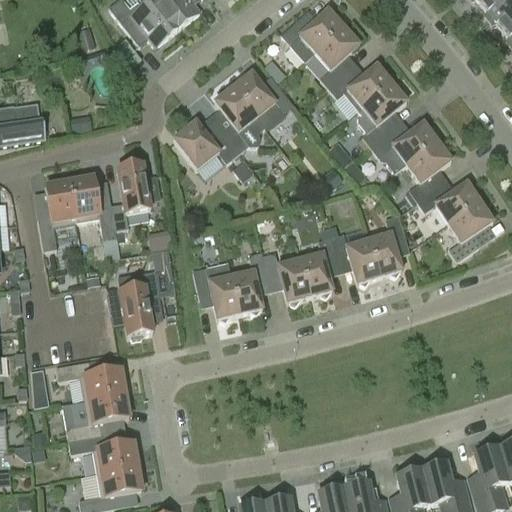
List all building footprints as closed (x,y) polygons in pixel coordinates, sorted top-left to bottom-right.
[(156,0),(152,4),(176,35),(198,18),(192,10),(202,3),(199,0),(156,0)] [(480,9),(490,0),(465,0),(468,3),(469,5),(475,3),(480,9)] [(487,25),(511,3),(511,0),(490,0),(480,9),(485,16),(482,21),(484,22),(487,25)] [(107,13),(116,25),(138,53),(147,45),(154,53),(176,35),(152,4),(140,14),(136,9),(128,15),(119,3),(107,13)] [(501,35),(511,26),(511,3),(487,25),(490,29),(490,30),(496,29),(501,35)] [(279,41),(289,52),(303,68),(313,59),(342,34),(334,25),(334,19),(328,18),(326,16),(308,33),(299,23),(279,41)] [(509,51),(511,48),(511,26),(501,35),(507,41),(504,47),(506,48),(509,51)] [(81,56),(94,52),(89,34),(76,37),(81,56)] [(327,95),(348,77),(340,67),(358,51),(356,49),(356,43),(349,42),(342,34),(313,59),(328,76),(318,85),(327,95)] [(348,77),(327,95),(336,105),(342,100),(356,117),(390,90),(383,81),(383,75),(377,74),(375,72),(356,87),(348,77)] [(285,82),(278,73),(270,80),(276,88),(285,82)] [(275,90),(265,98),(250,79),(248,81),(242,81),(240,87),(231,94),(255,124),(273,110),(281,121),(292,112),(275,90)] [(397,98),(390,90),(356,117),(360,121),(356,125),(356,128),(365,139),(360,143),(368,154),(394,133),(386,123),(405,108),(403,106),(403,99),(397,98)] [(213,108),(228,127),(218,135),(237,159),(247,152),(248,153),(256,153),(259,143),(257,141),(258,138),(263,134),(255,124),(231,94),(223,100),(216,100),(215,106),(213,108)] [(0,149),(43,144),(40,124),(13,128),(11,112),(0,113),(0,149)] [(224,169),(232,163),(237,160),(237,159),(218,135),(206,144),(194,128),(186,134),(180,134),(178,140),(171,146),(193,173),(214,156),(224,169)] [(405,171),(436,148),(429,139),(429,133),(423,131),(422,129),(402,144),(394,133),(368,154),(379,168),(384,168),(393,180),(404,171),(405,171)] [(415,208),(438,192),(430,181),(450,167),(448,165),(448,158),(442,157),(436,148),(405,171),(418,189),(407,197),(415,208)] [(352,165),(346,159),(336,167),(342,174),(352,165)] [(126,172),(114,174),(120,208),(108,211),(112,235),(126,233),(123,219),(147,215),(140,170),(136,171),(136,167),(125,169),(126,172)] [(234,173),(232,175),(242,187),(252,179),(246,171),(242,167),(234,173)] [(69,187),(67,187),(74,228),(97,224),(101,246),(114,243),(108,211),(96,213),(91,183),(81,185),(80,182),(68,184),(69,187)] [(323,199),(330,193),(322,183),(315,188),(323,199)] [(53,190),(42,192),(47,221),(35,223),(41,256),(54,254),(50,232),(74,228),(67,187),(64,188),(64,185),(52,187),(53,190)] [(473,193),(467,191),(465,189),(445,203),(438,192),(415,208),(423,219),(434,212),(446,230),(478,208),(472,199),(473,193)] [(491,220),(485,218),(478,208),(446,230),(459,248),(448,256),(456,268),(479,252),(471,242),(491,228),(490,226),(491,220)] [(367,247),(378,284),(389,280),(394,283),(398,277),(400,277),(393,253),(405,249),(397,223),(384,228),(388,240),(367,247)] [(124,244),(123,236),(116,237),(117,245),(124,244)] [(329,244),(336,269),(348,266),(355,290),(358,290),(364,292),(367,287),(378,284),(367,247),(346,253),(342,240),(329,244)] [(299,266),(308,303),(319,300),(325,303),(329,298),(331,297),(325,273),(336,269),(329,244),(317,248),(320,260),(299,266)] [(12,254),(13,267),(23,266),(22,253),(12,254)] [(155,276),(172,272),(169,254),(151,257),(155,276)] [(247,261),(248,265),(251,278),(230,283),(238,321),(249,318),(255,321),(259,316),(261,315),(256,291),(267,288),(261,262),(260,262),(260,258),(247,261)] [(261,262),(267,288),(279,285),(286,309),(288,309),(294,311),(298,306),(308,303),(299,266),(277,272),(274,259),(261,262)] [(210,301),(215,326),(218,325),(224,328),(227,323),(238,321),(230,283),(229,283),(226,269),(191,277),(198,304),(210,301)] [(142,294),(118,298),(126,343),(129,343),(130,346),(141,344),(140,341),(151,339),(146,305),(158,303),(154,278),(140,280),(142,294)] [(98,291),(97,283),(84,285),(85,294),(98,291)] [(17,285),(19,298),(28,296),(27,284),(17,285)] [(17,295),(7,296),(8,308),(18,307),(17,295)] [(13,358),(14,370),(23,369),(22,357),(13,358)] [(57,388),(79,384),(83,407),(123,400),(123,398),(126,398),(124,386),(121,386),(119,376),(89,381),(87,369),(55,374),(57,388)] [(43,397),(41,376),(30,378),(31,398),(43,397)] [(16,393),(17,405),(26,404),(25,392),(16,393)] [(123,400),(83,407),(87,430),(65,434),(67,448),(100,442),(98,430),(128,425),(126,414),(129,414),(127,402),(124,402),(123,400)] [(43,438),(33,440),(35,452),(46,450),(43,438)] [(91,457),(95,480),(136,473),(136,471),(139,471),(137,459),(133,459),(132,449),(102,454),(100,442),(67,448),(70,461),(91,457)] [(511,449),(497,454),(508,488),(511,486),(511,449)] [(479,481),(467,484),(464,485),(471,511),(505,511),(499,491),(508,488),(497,454),(473,461),(479,481)] [(469,511),(462,486),(450,489),(445,469),(420,476),(429,511),(436,509),(437,511),(469,511)] [(136,473),(95,480),(99,503),(77,507),(78,511),(112,511),(111,503),(140,498),(138,487),(142,487),(140,475),(136,475),(136,473)] [(0,490),(10,490),(9,476),(0,476),(0,490)] [(400,502),(389,505),(387,506),(388,511),(423,511),(429,511),(420,476),(395,482),(400,502)] [(385,511),(384,506),(371,509),(367,489),(342,494),(345,511),(385,511)] [(319,511),(345,511),(342,494),(317,500),(319,511)]
